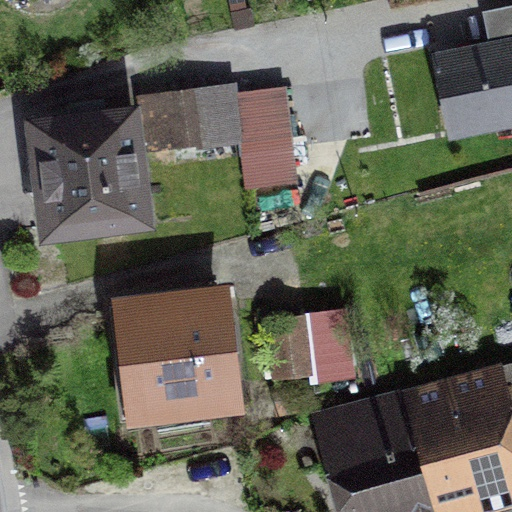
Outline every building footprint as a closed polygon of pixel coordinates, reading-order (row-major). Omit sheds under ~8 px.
[(511,57),(449,67),(460,133),(511,124),(511,57)] [(233,88),(149,98),(156,147),(239,137),(233,88)] [(135,133),(42,143),(53,250),(146,240),(135,133)] [(223,312),(129,322),(140,421),(234,411),(223,312)] [(305,315),(269,321),(279,376),(315,370),(305,315)] [(511,420),(503,391),(334,442),(354,511),(472,511),(511,500),(511,420)]
